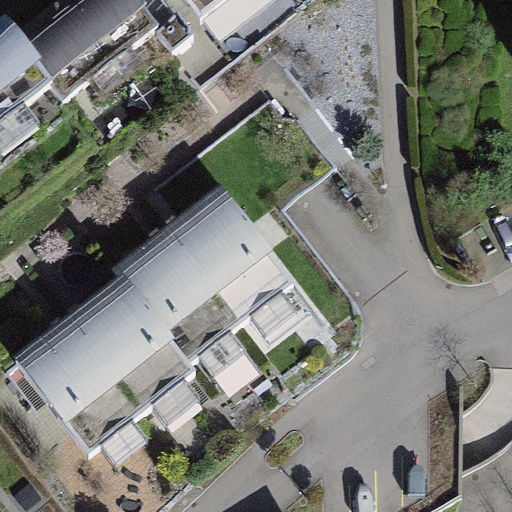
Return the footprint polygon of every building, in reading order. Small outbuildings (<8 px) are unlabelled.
[(164,15),(152,0),(53,0),(20,26),(64,81),(71,89),(164,15)] [(236,0),(189,0),(208,23),(236,0)] [(20,26),(14,18),(0,28),(0,132),(64,81),(20,26)] [(248,331),(301,290),(224,191),(171,232),(248,331)] [(195,372),(248,331),(171,232),(118,273),(125,282),(195,372)] [(203,383),(195,372),(125,282),(71,324),(149,425),(203,383)] [(95,466),(149,425),(71,324),(17,366),(95,466)]
